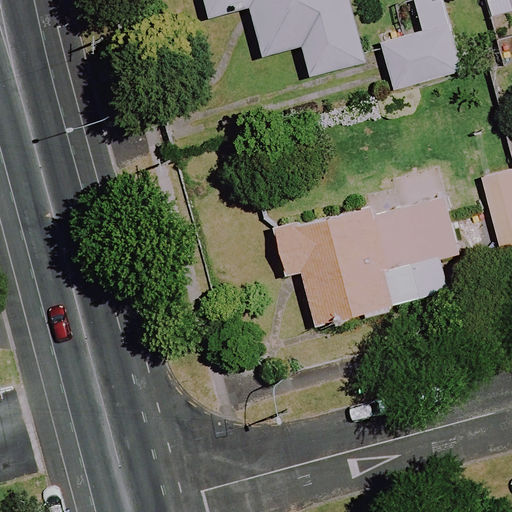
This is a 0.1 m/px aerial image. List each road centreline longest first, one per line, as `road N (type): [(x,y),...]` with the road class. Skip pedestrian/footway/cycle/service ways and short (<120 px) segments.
road 1 (secondary): [(130,507),(0,2)]
road 2 (residential): [(130,507),(511,417)]
